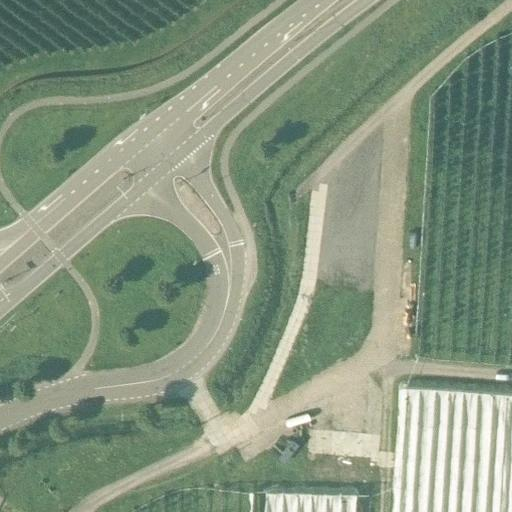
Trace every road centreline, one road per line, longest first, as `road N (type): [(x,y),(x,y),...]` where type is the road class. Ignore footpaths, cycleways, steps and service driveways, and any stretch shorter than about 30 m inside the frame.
road 1 (unclassified): [(221,321),(182,370),(0,420)]
road 2 (tertiary): [(179,155),(369,0)]
road 3 (tertiary): [(320,0),(154,129)]
road 4 (tertiary): [(0,311),(150,180)]
road 5 (tertiary): [(126,153),(0,264)]
road 6 (unclassified): [(228,291),(221,214),(179,155)]
road 7 (unclassified): [(150,180),(210,251),(228,291)]
